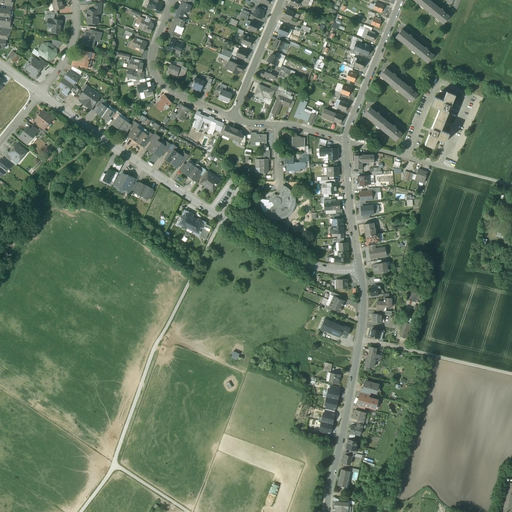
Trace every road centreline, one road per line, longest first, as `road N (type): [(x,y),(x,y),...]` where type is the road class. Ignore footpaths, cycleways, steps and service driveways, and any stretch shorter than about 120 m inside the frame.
road 1 (unclassified): [(40,92),(278,252),(319,268),(360,270)]
road 2 (residential): [(359,338),(326,511)]
road 3 (residential): [(232,117),(174,91),(152,68),(173,0)]
road 4 (track): [(306,397),(161,334)]
road 5 (residential): [(400,0),(345,141)]
road 6 (track): [(113,464),(161,334)]
road 7 (track): [(94,132),(0,227)]
road 8 (residential): [(345,141),(360,270)]
road 9 (residential): [(281,0),(232,117)]
